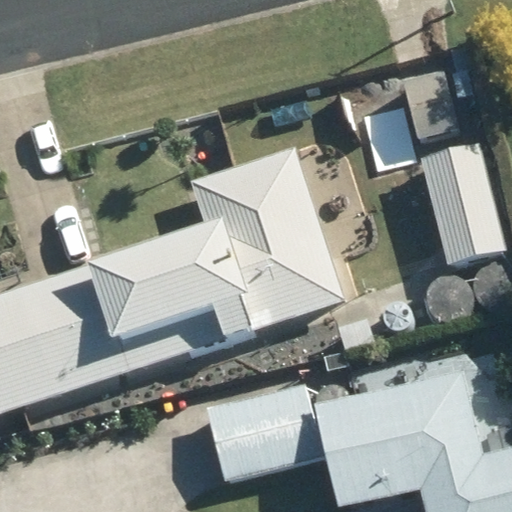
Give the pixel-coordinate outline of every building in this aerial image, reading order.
[(511,268),(511,250),(488,160),(428,177),(457,282),(511,268)] [(354,317),(303,164),(199,199),(214,244),(0,314),(0,432),(234,355),(236,361),(267,351),(265,346),(354,317)] [(393,351),(441,338),(432,307),(384,321),(393,351)] [(473,391),(324,428),(343,511),(425,511),(429,511),(511,511),(511,468),(493,474),(473,391)] [(215,422),(232,495),(238,494),(242,511),(281,511),(275,486),(330,472),(314,399),(215,422)] [(336,511),(333,496),(295,504),(296,511),(336,511)]
